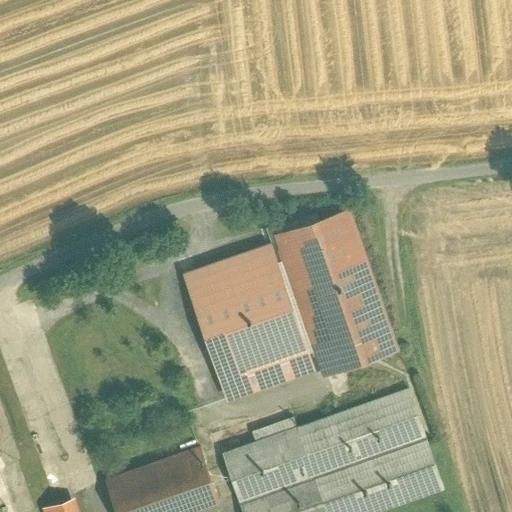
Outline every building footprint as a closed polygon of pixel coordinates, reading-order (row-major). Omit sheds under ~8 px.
[(354,210),(275,236),(320,377),(399,351),(354,210)] [(269,244),(182,274),(226,398),(312,368),(269,244)] [(409,389),(223,451),(243,511),(373,511),(443,489),(409,389)] [(202,449),(108,481),(118,511),(190,511),(220,502),(202,449)] [(80,511),(77,500),(44,510),(44,511),(80,511)]
